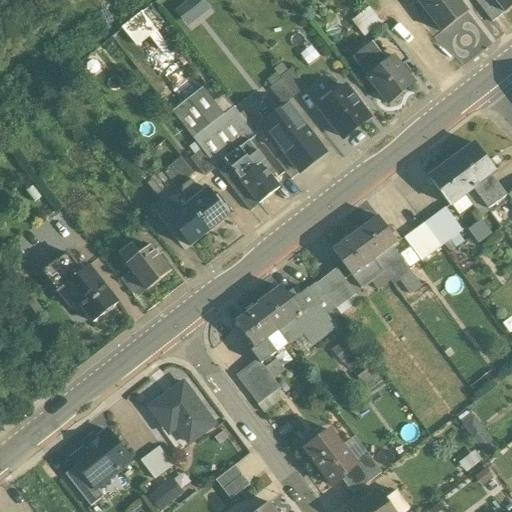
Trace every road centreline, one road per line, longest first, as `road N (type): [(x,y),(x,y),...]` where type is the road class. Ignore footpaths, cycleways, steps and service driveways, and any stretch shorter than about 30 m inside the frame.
road 1 (tertiary): [(173,321),(491,83)]
road 2 (residential): [(173,321),(314,511)]
road 3 (tertiary): [(0,463),(173,321)]
road 4 (track): [(466,103),(385,0)]
